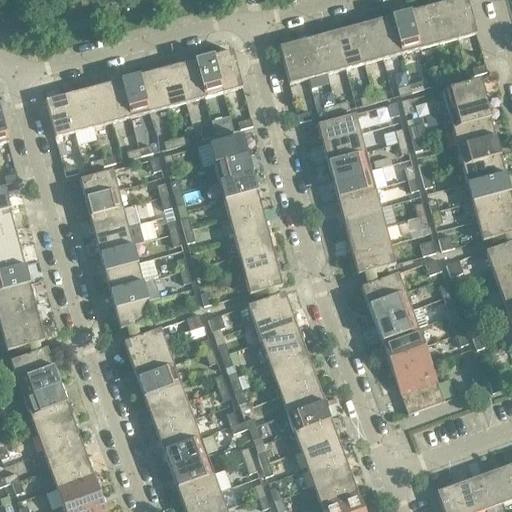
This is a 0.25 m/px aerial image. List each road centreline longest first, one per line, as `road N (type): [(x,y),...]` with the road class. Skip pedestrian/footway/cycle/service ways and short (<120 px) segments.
road 1 (residential): [(246,23),(319,295),(385,475)]
road 2 (residential): [(14,68),(81,335),(146,511)]
road 3 (residential): [(14,68),(41,71),(225,21),(246,23)]
road 4 (residential): [(511,430),(385,475)]
